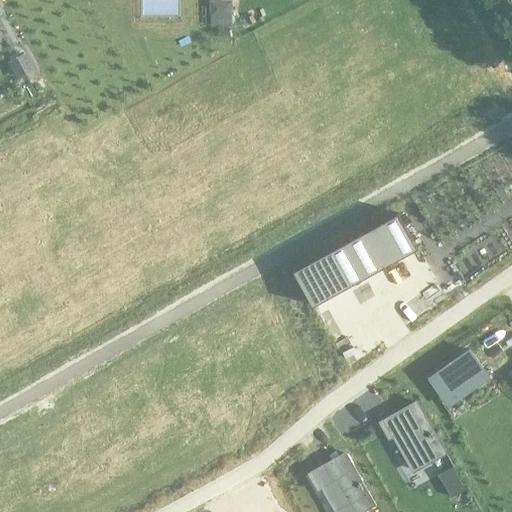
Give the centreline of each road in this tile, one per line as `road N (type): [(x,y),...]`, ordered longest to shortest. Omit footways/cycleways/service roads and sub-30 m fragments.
road 1 (tertiary): [(17,392),(511,114)]
road 2 (residential): [(511,273),(330,398),(264,460),(173,511)]
